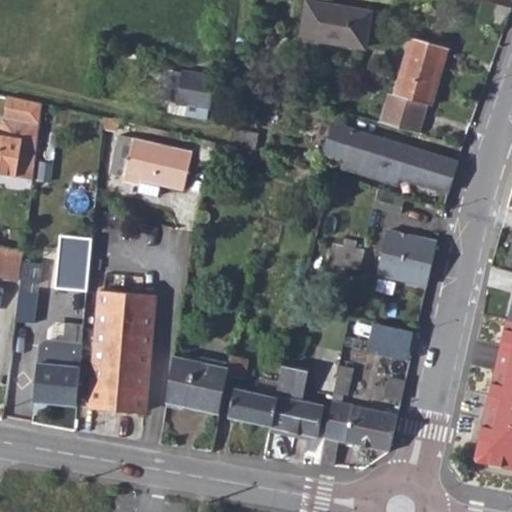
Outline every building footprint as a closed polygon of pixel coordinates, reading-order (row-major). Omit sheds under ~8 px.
[(308,1),(302,37),(363,48),(370,12),(308,1)] [(511,9),(483,3),(479,23),(511,29),(511,9)] [(388,95),(379,124),(416,135),(425,107),(430,108),(448,51),(413,40),(393,97),(388,95)] [(174,70),(169,100),(208,107),(214,77),(174,70)] [(42,102),(6,94),(4,116),(1,115),(0,123),(0,172),(33,178),(42,102)] [(44,121),(42,140),(55,141),(58,123),(44,121)] [(333,124),(323,155),(344,161),(342,169),(396,185),(399,177),(447,192),(454,171),(456,161),(333,124)] [(233,129),(229,144),(256,151),(260,137),(233,129)] [(121,180),(139,184),(140,179),(159,183),(182,189),(191,151),(118,133),(110,171),(122,174),(121,180)] [(140,179),(139,184),(157,188),(159,183),(140,179)] [(379,190),(374,209),(401,217),(406,198),(379,190)] [(97,215),(96,228),(112,230),(113,217),(97,215)] [(437,243),(388,231),(378,275),(428,287),(437,243)] [(87,291),(92,238),(60,235),(54,287),(87,291)] [(329,262),(361,270),(364,253),(364,251),(334,244),(329,262)] [(0,247),(0,276),(16,279),(21,251),(0,247)] [(101,289),(90,405),(147,410),(157,294),(101,289)] [(18,292),(14,319),(22,320),(31,321),(32,311),(34,294),(18,292)] [(14,319),(8,369),(23,371),(29,325),(21,325),(22,320),(14,319)] [(508,321),(477,455),(479,458),(511,465),(511,322),(510,322),(508,321)] [(417,333),(377,324),(370,354),(410,362),(417,333)] [(40,339),(33,400),(76,405),(83,337),(46,334),(40,339)] [(230,367),(229,375),(246,378),(250,357),(233,354),(230,367)] [(175,355),(167,400),(220,412),(229,375),(230,367),(175,355)] [(280,381),(270,426),(318,436),(325,406),(302,400),(309,371),(283,364),(280,381)] [(340,364),(335,389),(347,392),(353,367),(340,364)] [(230,416),(270,426),(280,381),(263,377),(259,392),(236,387),(230,416)] [(389,378),(384,399),(401,403),(406,382),(389,378)] [(323,442),(318,464),(333,466),(336,454),(331,453),(334,440),(391,452),(399,414),(341,401),(341,396),(334,394),(332,401),(323,442)]
